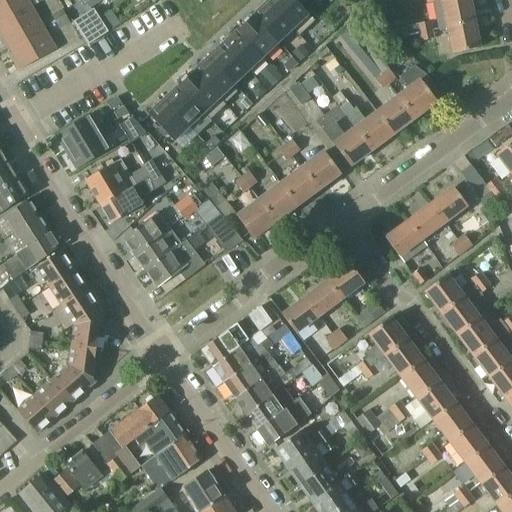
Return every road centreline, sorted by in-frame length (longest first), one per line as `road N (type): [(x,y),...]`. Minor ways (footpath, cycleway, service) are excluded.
road 1 (residential): [(157,357),(0,100)]
road 2 (residential): [(511,443),(346,225)]
road 3 (residential): [(157,357),(346,225)]
road 4 (residential): [(346,225),(511,101)]
road 5 (residential): [(0,486),(157,357)]
road 6 (residential): [(266,511),(157,357)]
